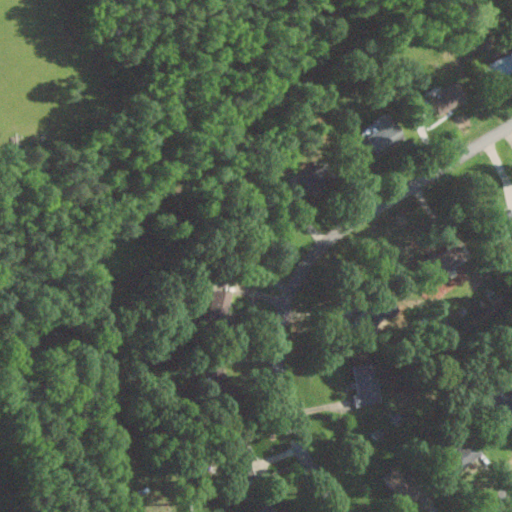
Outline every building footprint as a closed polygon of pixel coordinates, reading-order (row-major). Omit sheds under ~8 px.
[(480,65),(489,82),(511,70),(511,55),(509,50),(480,65)] [(465,97),(454,81),(429,97),(440,114),(465,97)] [(403,136),(389,110),(374,118),(379,128),(366,135),(374,151),(403,136)] [(298,178),(308,194),(330,181),(320,165),(298,178)] [(511,210),(502,214),(509,232),(511,230),(511,210)] [(229,292),(210,288),(204,315),(223,319),(229,292)] [(381,400),(376,376),(373,377),(369,362),(352,365),(358,394),(352,395),(355,406),(381,400)] [(482,399),(506,416),(511,406),(511,386),(508,383),(500,394),(490,387),(482,399)] [(382,477),(406,507),(427,491),(414,475),(408,480),(396,466),(382,477)] [(255,510),(255,511),(276,511),(271,501),(255,510)]
